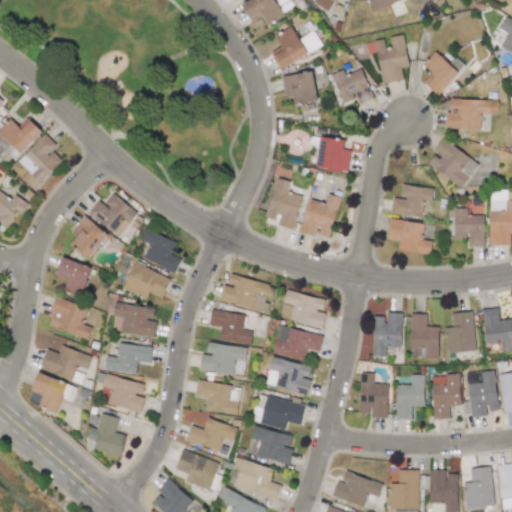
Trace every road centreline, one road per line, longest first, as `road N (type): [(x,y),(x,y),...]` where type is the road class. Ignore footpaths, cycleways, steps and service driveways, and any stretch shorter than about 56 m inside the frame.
road 1 (residential): [(511,271),(405,282),(269,252),(161,194),(0,52)]
road 2 (residential): [(121,510),(162,435),(187,310),(226,232)]
road 3 (residential): [(4,408),(45,228),(107,150)]
road 4 (residential): [(201,0),(251,72),(261,116),(254,168),(226,232)]
road 5 (residential): [(297,511),(328,434),(359,275)]
road 6 (residential): [(511,438),(409,444),(328,434)]
road 7 (residential): [(359,275),(384,140),(411,121)]
road 8 (tertiary): [(123,511),(0,404)]
